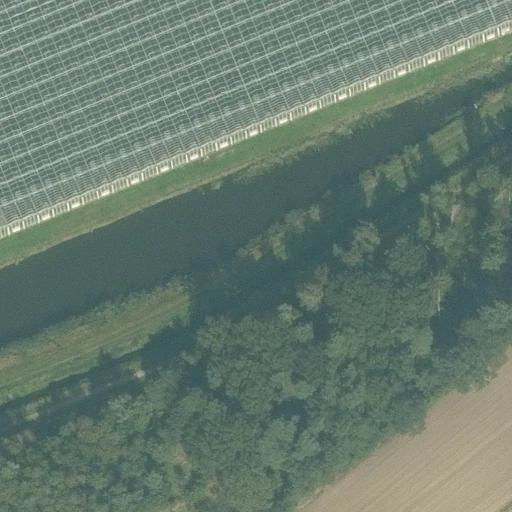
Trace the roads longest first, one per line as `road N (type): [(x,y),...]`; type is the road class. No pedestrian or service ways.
road 1 (track): [(511,107),(169,312),(0,386)]
road 2 (track): [(0,433),(167,366),(511,157)]
